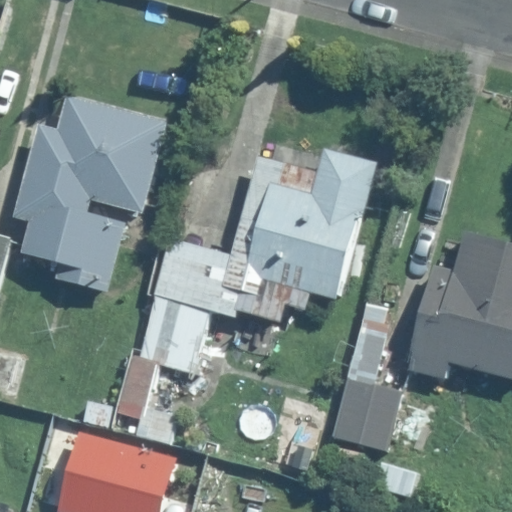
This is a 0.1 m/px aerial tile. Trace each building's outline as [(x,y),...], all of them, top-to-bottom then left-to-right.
[(66,132),(42,126),(18,222),(34,226),(26,260),(59,268),(55,284),(113,299),(133,224),(98,215),(100,204),(146,216),(169,123),(75,99),(66,132)] [(124,408),(119,431),(177,446),(184,418),(154,410),(164,368),(209,379),(214,362),(221,364),(226,343),(213,340),(219,315),(255,325),(249,350),(272,356),(279,328),(295,332),(300,313),(314,316),(318,298),(345,305),(379,169),(329,157),(324,177),(261,161),(237,255),(176,239),(146,360),(137,358),(124,408)] [(460,273),(411,263),(401,312),(423,317),(412,371),(452,379),(455,367),(511,378),(511,253),(466,243),(460,273)] [(0,303),(16,250),(0,245),(0,303)] [(410,330),(368,320),(335,465),(373,473),(377,453),(392,457),(406,397),(395,395),(410,330)] [(31,358),(0,350),(0,391),(21,397),(31,358)] [(119,431),(124,408),(69,394),(64,417),(119,431)]
